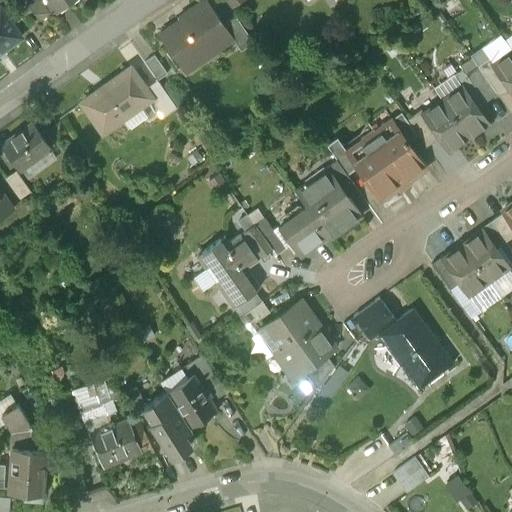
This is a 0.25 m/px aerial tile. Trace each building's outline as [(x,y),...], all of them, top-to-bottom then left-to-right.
[(22,17),(9,0),(6,0),(0,4),(0,5),(12,24),(22,17)] [(29,0),(28,2),(39,18),(51,10),(54,13),(72,0),(29,0)] [(191,12),(159,35),(181,66),(213,43),(217,49),(232,39),(234,37),(224,23),(207,0),(203,0),(190,10),(191,12)] [(12,24),(0,5),(0,50),(21,36),(12,24)] [(234,37),(232,39),(241,50),(254,41),(235,15),(224,23),(234,37)] [(511,51),(511,50),(493,63),(492,64),(507,86),(511,93),(511,51)] [(145,61),(158,79),(167,72),(154,54),(145,61)] [(477,65),(496,93),(507,86),(492,64),(493,63),(489,57),(477,65)] [(484,102),(496,93),(477,65),(465,73),(484,102)] [(136,104),(138,106),(151,97),(145,88),(130,67),(82,101),(103,131),(126,114),(124,112),(136,104)] [(145,88),(151,97),(164,115),(176,107),(158,79),(145,88)] [(461,86),(441,99),(468,137),(488,123),(461,86)] [(468,137),(441,99),(423,112),(421,113),(439,137),(448,151),(468,137)] [(124,112),(126,114),(138,106),(136,104),(124,112)] [(421,113),(423,112),(421,108),(406,119),(417,134),(426,147),(439,137),(421,113)] [(417,134),(406,119),(403,114),(393,121),(407,141),(417,134)] [(424,165),(407,141),(393,121),(392,120),(374,132),(375,134),(365,141),(364,139),(347,151),(346,152),(357,167),(378,198),(388,191),(389,192),(397,187),(398,188),(408,181),(408,180),(415,174),(414,172),(424,165)] [(1,144),(20,170),(51,147),(33,122),(1,144)] [(347,174),(357,167),(346,152),(347,151),(337,137),(326,144),(338,162),(347,174)] [(347,174),(338,162),(329,169),(343,189),(353,182),(347,174)] [(19,196),(29,189),(15,169),(5,176),(19,196)] [(343,189),(329,169),(296,192),(306,205),(326,235),(328,238),(361,215),(343,189)] [(0,188),(0,217),(14,208),(0,188)] [(511,202),(503,209),(503,212),(511,224),(511,202)] [(326,235),(306,205),(278,225),(298,254),(326,235)] [(505,241),(511,236),(511,224),(503,212),(490,221),(505,241)] [(505,242),(505,241),(490,221),(481,228),(496,249),(505,242)] [(261,256),(272,248),(262,235),(254,223),(243,231),(261,256)] [(272,248),(276,254),(286,247),(272,228),(262,235),(272,248)] [(496,249),(481,228),(480,231),(462,243),(488,281),(508,267),(496,249)] [(243,261),(254,254),(240,233),(229,241),(224,245),(220,238),(201,251),(209,262),(204,265),(232,304),(260,285),(246,266),(243,261)] [(224,235),(220,238),(224,245),(229,241),(224,235)] [(462,243),(445,255),(441,255),(460,281),(469,294),(488,281),(462,243)] [(204,265),(209,262),(201,251),(197,254),(204,265)] [(254,254),(243,261),(246,266),(257,258),(254,254)] [(460,281),(441,255),(431,262),(450,288),(460,281)] [(378,332),(396,320),(379,296),(353,315),(370,338),(378,332)] [(276,349),(277,348),(316,321),(309,311),(310,310),(302,298),(260,327),(276,349)] [(452,361),(412,307),(396,320),(378,332),(418,386),(452,361)] [(303,368),(325,353),(328,338),(316,321),(277,348),(295,373),(303,368)] [(303,368),(316,387),(334,365),(325,353),(303,368)] [(160,378),(166,389),(187,376),(181,366),(160,378)] [(166,389),(189,423),(200,416),(202,419),(214,412),(212,408),(215,406),(193,372),(187,376),(166,389)] [(110,375),(77,382),(83,412),(117,405),(110,375)] [(146,402),(147,402),(138,384),(125,390),(137,414),(148,408),(146,402)] [(147,402),(146,402),(148,408),(169,451),(196,434),(189,423),(166,389),(147,402)] [(1,415),(11,432),(10,446),(27,447),(29,428),(15,406),(1,415)] [(103,463),(136,449),(124,418),(91,432),(103,463)] [(388,444),(394,453),(413,440),(406,431),(388,444)] [(435,459),(452,451),(448,443),(432,450),(435,459)] [(27,447),(10,446),(6,488),(24,490),(24,494),(38,496),(38,491),(40,491),(44,449),(27,447)] [(405,490),(428,474),(415,455),(392,471),(405,490)] [(78,504),(92,500),(81,479),(71,482),(78,504)]
